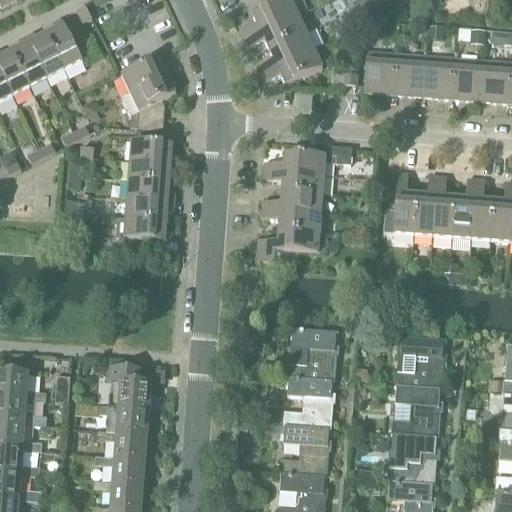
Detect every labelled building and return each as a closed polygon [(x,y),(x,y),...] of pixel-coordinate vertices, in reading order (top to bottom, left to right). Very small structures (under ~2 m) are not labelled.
[(5,0),(0,0),(0,9),(1,11),(9,7),(5,0)] [(369,12),(381,7),(378,0),(373,0),(366,3),(369,12)] [(239,36),(243,45),(298,19),(289,1),(252,18),(257,28),(239,36)] [(357,17),(369,12),(366,3),(353,8),(357,17)] [(92,23),(86,11),(77,15),(83,27),(92,23)] [(264,45),(269,54),(306,36),(298,19),(243,45),(247,53),(264,45)] [(55,33),(45,38),(63,75),(82,65),(61,23),(52,28),(55,33)] [(427,41),(443,42),(444,31),(428,30),(427,41)] [(470,46),(485,47),(486,35),(471,34),(470,46)] [(256,71),(260,80),(314,54),(306,36),(269,54),(273,63),(256,71)] [(34,37),(25,42),(46,83),(63,75),(45,38),(36,42),(34,37)] [(511,49),(511,37),(503,37),(502,48),(511,49)] [(21,50),(11,55),(29,92),(46,83),(25,42),(18,45),(21,50)] [(322,72),(314,54),(260,80),(263,87),(281,79),(285,90),(322,72)] [(0,55),(0,77),(12,100),(29,92),(11,55),(2,59),(0,55)] [(364,96),(393,98),(396,58),(367,56),(365,81),(364,91),(364,96)] [(425,60),(396,58),(393,98),(422,101),(425,60)] [(454,62),(425,60),(422,101),(451,103),(454,62)] [(130,98),(173,78),(169,69),(163,72),(158,61),(122,79),(130,98)] [(483,65),(454,62),(451,103),(480,105),(483,65)] [(511,74),(511,66),(483,65),(480,105),(510,107),(511,74)] [(348,68),(348,78),(357,78),(358,69),(348,68)] [(0,106),(12,100),(0,77),(0,106)] [(335,77),(334,89),(344,89),(345,77),(335,77)] [(345,77),(344,89),(356,90),(357,80),(357,78),(348,78),(345,77)] [(138,120),(164,122),(165,111),(162,105),(176,99),(171,88),(176,86),(173,78),(130,98),(121,102),(129,120),(131,119),(139,116),(138,120)] [(86,119),(94,115),(91,110),(87,108),(82,111),(86,119)] [(163,134),(164,122),(138,120),(139,116),(131,119),(130,132),(163,134)] [(85,131),(73,137),(77,146),(90,140),(85,131)] [(62,143),(66,151),(77,146),(73,137),(62,143)] [(130,165),(177,169),(178,160),(172,159),(172,148),(132,145),(130,165)] [(51,148),(40,154),(44,163),(55,157),(51,148)] [(265,167),(264,176),(324,181),(325,168),(351,170),(352,153),(319,150),(318,159),(285,157),(284,168),(265,167)] [(94,153),(81,152),(80,161),(93,163),(94,153)] [(27,160),(32,169),(44,163),(40,154),(27,160)] [(130,165),(129,185),(170,188),(171,177),(176,178),(177,169),(130,165)] [(17,166),(5,172),(9,180),(21,174),(17,166)] [(69,167),(68,180),(77,181),(78,167),(69,167)] [(0,174),(0,184),(9,180),(5,172),(0,174)] [(282,197),(322,200),(324,181),(264,176),(263,185),(283,186),(282,197)] [(393,238),(413,239),(417,199),(407,198),(409,179),(398,178),(395,215),(385,214),(383,237),(393,238)] [(77,181),(68,180),(67,193),(76,194),(77,181)] [(417,199),(413,239),(432,241),(437,181),(429,180),(427,199),(417,199)] [(432,241),(451,242),(455,202),(445,201),(447,182),(437,181),(432,241)] [(455,202),(451,242),(472,244),(477,184),(467,183),(466,202),(455,202)] [(472,244),(490,246),(493,205),(484,204),(485,185),(477,184),(472,244)] [(170,188),(129,185),(127,205),(174,208),(175,198),(169,198),(170,188)] [(493,205),(490,246),(509,247),(511,210),(511,186),(505,186),(504,205),(493,205)] [(321,219),(322,200),(282,197),(281,206),(262,205),(261,214),(321,219)] [(66,205),(65,219),(74,219),(75,206),(66,205)] [(173,216),(174,208),(127,205),(126,223),(166,226),(167,216),(173,216)] [(279,234),(319,238),(321,219),(261,214),(260,223),(280,224),(279,234)] [(74,219),(65,219),(64,231),(73,232),(74,219)] [(171,247),(172,236),(166,236),(166,226),(126,223),(124,243),(171,247)] [(285,268),(286,256),(324,259),(325,238),(319,238),(279,234),(278,245),(259,243),(257,266),(285,268)] [(287,384),(289,384),(334,388),(338,339),(291,335),(291,336),(292,336),(290,369),(288,369),(287,384)] [(395,392),(396,392),(442,396),(446,347),(399,343),(399,344),(400,344),(399,362),(398,362),(397,378),(396,378),(395,392)] [(504,401),(511,401),(511,351),(506,352),(506,353),(508,353),(506,386),(504,386),(503,399),(503,401),(504,401)] [(3,370),(2,378),(24,379),(24,368),(8,367),(8,371),(3,370)] [(151,390),(146,389),(147,378),(147,376),(107,373),(106,387),(111,388),(109,412),(149,415),(151,390)] [(356,373),(354,387),(369,388),(369,380),(367,374),(356,373)] [(2,378),(0,377),(0,403),(26,405),(28,380),(24,379),(2,378)] [(57,380),(56,382),(54,408),(68,409),(70,381),(57,380)] [(302,418),(284,417),(284,416),(272,415),(271,430),(283,431),(283,432),(285,432),(331,436),(334,388),(289,384),(288,401),(304,402),(302,418)] [(489,385),(488,396),(501,397),(502,386),(489,385)] [(439,444),(442,396),(396,392),(395,410),(394,426),(392,426),(391,440),(393,440),(439,444)] [(499,449),(501,449),(511,449),(511,401),(504,401),(503,401),(503,399),(490,398),(489,411),(493,417),(502,418),(503,418),(511,419),(511,435),(500,434),(499,449)] [(0,403),(0,428),(25,430),(45,432),(46,422),(32,421),(33,406),(26,405),(0,403)] [(115,438),(148,440),(149,415),(109,412),(100,411),(99,420),(107,421),(106,436),(109,437),(115,438)] [(0,428),(0,453),(23,455),(41,457),(41,448),(23,447),(25,430),(0,428)] [(280,479),(281,479),(327,484),(331,436),(285,432),(284,450),(300,451),(299,467),(281,465),(280,479)] [(108,445),(109,437),(106,436),(98,436),(97,444),(108,445)] [(113,463),(146,465),(148,440),(115,438),(115,447),(113,463)] [(389,488),(435,492),(439,444),(393,440),(390,474),(388,473),(387,488),(389,488)] [(511,497),(511,449),(501,449),(499,467),(511,467),(511,483),(496,482),(495,497),(497,497),(511,497)] [(0,453),(0,479),(21,481),(39,482),(40,473),(21,472),(23,455),(0,453)] [(95,461),(95,470),(106,471),(106,462),(95,461)] [(111,488),(144,491),(146,465),(113,463),(113,472),(111,488)] [(371,476),(353,474),(352,483),(370,484),(371,476)] [(0,479),(0,505),(19,507),(39,508),(40,497),(20,496),(21,481),(0,479)] [(325,511),(327,484),(281,479),(280,498),(297,499),(295,511),(325,511)] [(94,487),(93,496),(104,496),(105,488),(94,487)] [(109,511),(142,511),(144,491),(111,488),(109,511)] [(433,511),(435,492),(389,488),(388,506),(404,507),(403,511),(433,511)] [(511,511),(511,497),(497,497),(495,511),(511,511)]
